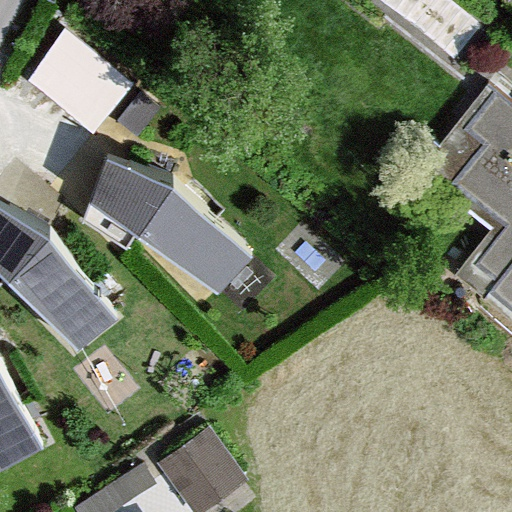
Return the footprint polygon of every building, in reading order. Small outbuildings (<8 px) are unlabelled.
[(125,85),(59,39),(24,88),(90,134),(125,85)] [(454,277),(511,320),(511,83),(495,70),(414,177),(487,233),(454,277)] [(172,182),(110,164),(77,219),(125,247),(136,229),(226,290),(253,254),(172,182)] [(44,232),(0,208),(0,270),(77,347),(110,318),(44,232)] [(0,375),(0,469),(36,448),(0,375)] [(191,511),(236,482),(202,431),(155,462),(189,511),(191,511)] [(109,511),(149,487),(136,466),(71,507),(73,511),(109,511)]
